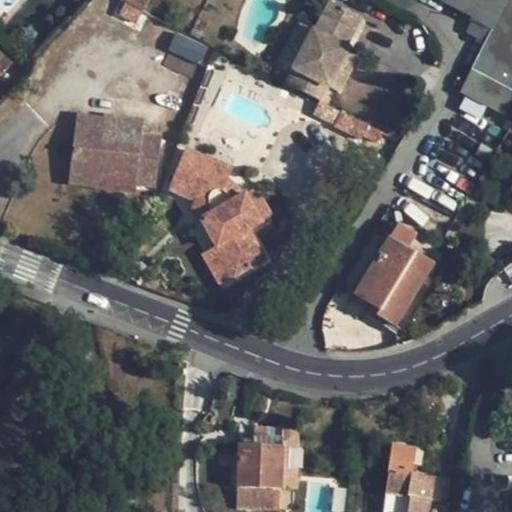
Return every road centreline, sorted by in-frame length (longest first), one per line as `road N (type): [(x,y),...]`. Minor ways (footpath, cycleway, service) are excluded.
road 1 (residential): [(299,369),(313,308),(425,134),(457,46),(438,18),(403,0)]
road 2 (residential): [(0,255),(299,369)]
road 3 (residential): [(299,369),(387,368),(511,315)]
